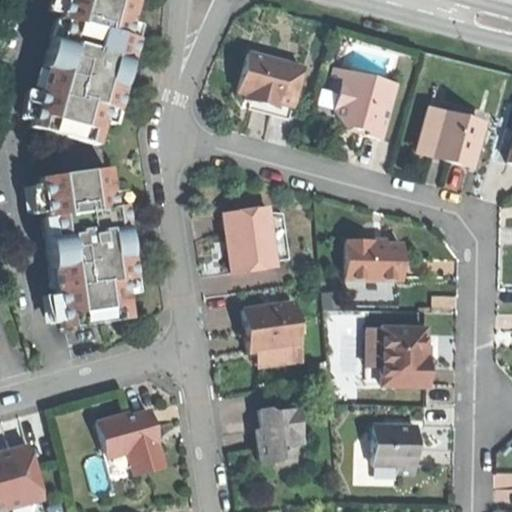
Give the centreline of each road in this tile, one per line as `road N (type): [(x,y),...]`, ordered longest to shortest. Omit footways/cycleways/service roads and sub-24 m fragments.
road 1 (residential): [(474,408),(478,259),(467,227),(437,210),(166,137)]
road 2 (residential): [(166,137),(162,173),(187,352)]
road 3 (residential): [(0,405),(187,352)]
road 4 (residential): [(187,352),(211,511)]
